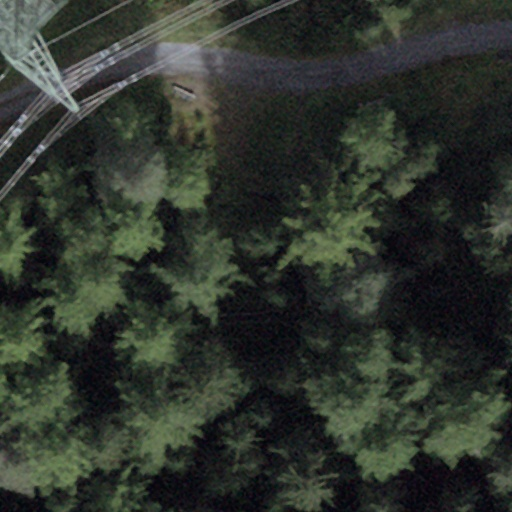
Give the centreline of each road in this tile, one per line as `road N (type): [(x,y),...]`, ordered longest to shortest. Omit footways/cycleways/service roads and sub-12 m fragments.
road 1 (track): [(0,102),(80,73),(178,65),(324,87)]
road 2 (track): [(324,87),(470,60),(511,42)]
